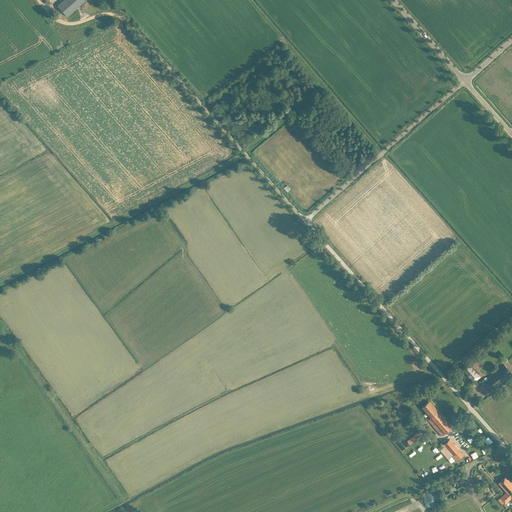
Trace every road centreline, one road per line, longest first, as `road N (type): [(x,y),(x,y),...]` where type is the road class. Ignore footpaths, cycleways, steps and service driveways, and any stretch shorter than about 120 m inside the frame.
road 1 (unclassified): [(511,454),(305,219),(464,78)]
road 2 (track): [(0,285),(244,152)]
road 3 (track): [(244,152),(136,26)]
